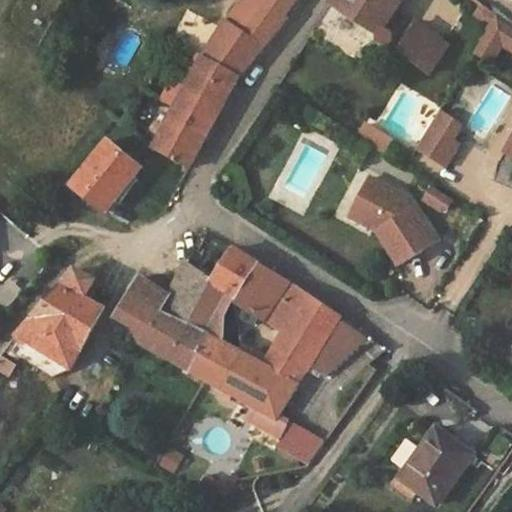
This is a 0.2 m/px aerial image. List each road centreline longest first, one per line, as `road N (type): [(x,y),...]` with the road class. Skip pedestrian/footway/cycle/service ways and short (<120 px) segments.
road 1 (residential): [(319,0),(204,167),(203,204),(511,413)]
road 2 (unknown): [(411,344),(321,458),(294,511)]
